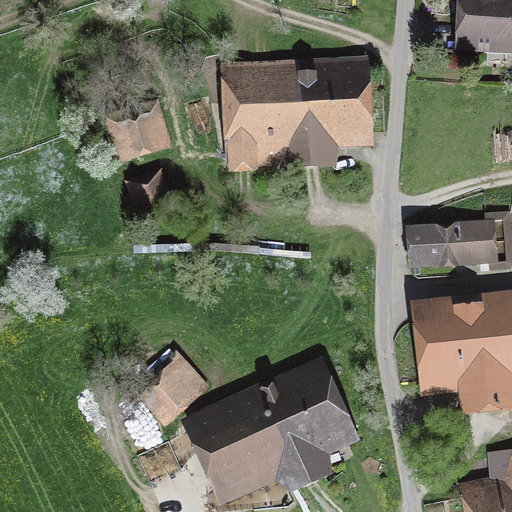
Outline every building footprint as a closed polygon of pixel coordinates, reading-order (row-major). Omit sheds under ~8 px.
[(463,0),(461,44),(509,46),(511,0),(463,0)] [(298,166),(325,165),(323,136),(361,134),(357,61),(226,67),(231,171),(279,169),(280,182),(299,181),(298,166)] [(103,122),(116,162),(166,146),(154,107),(103,122)] [(155,179),(134,185),(144,219),(165,212),(155,179)] [(488,260),(485,226),(453,228),(453,235),(430,237),(430,231),(408,233),(411,267),(488,260)] [(449,448),(490,446),(510,427),(509,419),(511,418),(511,307),(481,311),(480,297),(423,303),(432,382),(501,375),(504,402),(465,404),(449,448)] [(133,389),(160,422),(202,389),(176,355),(133,389)] [(234,484),(284,461),(295,484),(323,472),(312,448),(342,434),(315,375),(206,425),(234,484)] [(511,511),(511,452),(505,452),(489,454),(493,493),(473,497),(475,511),(511,511)]
